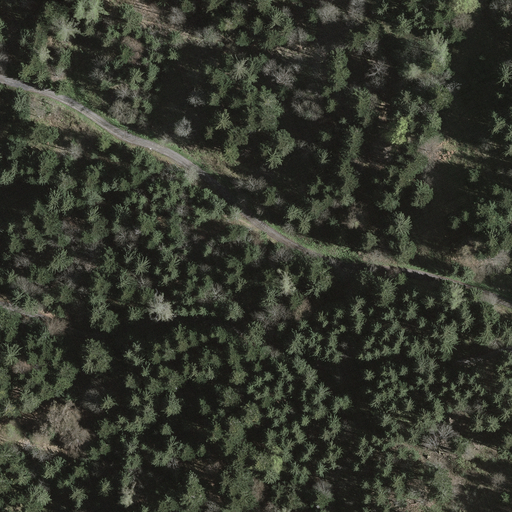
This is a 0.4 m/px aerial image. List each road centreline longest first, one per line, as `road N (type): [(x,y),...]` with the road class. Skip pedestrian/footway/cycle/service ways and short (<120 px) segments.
road 1 (track): [(511,303),(438,278),(307,253),(185,161),(116,132),(60,95),(0,79)]
road 2 (unclassified): [(0,305),(91,335),(173,317),(210,319),(292,355),(350,368),(390,357),(459,361),(511,342)]
